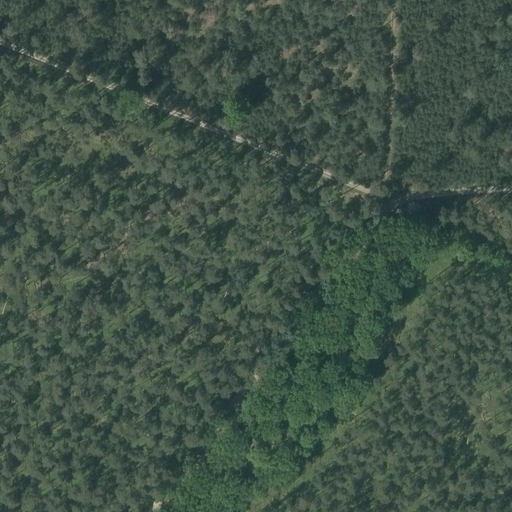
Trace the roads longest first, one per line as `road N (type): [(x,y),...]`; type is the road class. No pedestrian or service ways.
road 1 (track): [(384,198),(0,41)]
road 2 (track): [(392,0),(384,198)]
road 3 (track): [(384,198),(511,186)]
